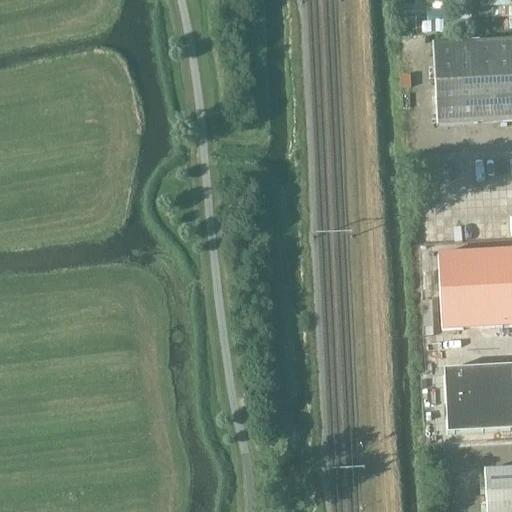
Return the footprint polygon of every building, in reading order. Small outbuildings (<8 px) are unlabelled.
[(445,35),(444,11),(421,12),(422,37),(445,35)] [(446,17),(452,34),(465,30),(459,13),(446,17)] [(511,23),(491,24),(492,33),(511,32),(511,23)] [(511,122),(511,41),(432,46),(436,127),(511,122)] [(19,127),(0,130),(0,186),(2,195),(0,195),(0,268),(1,276),(0,275),(0,301),(34,487),(83,478),(19,127)] [(441,332),(511,328),(511,252),(437,257),(441,332)] [(511,381),(511,369),(443,372),(447,436),(511,432),(511,381)] [(511,511),(511,471),(483,473),(485,511),(511,511)]
